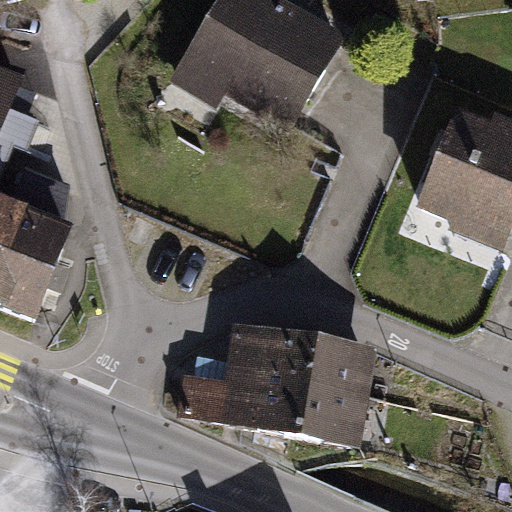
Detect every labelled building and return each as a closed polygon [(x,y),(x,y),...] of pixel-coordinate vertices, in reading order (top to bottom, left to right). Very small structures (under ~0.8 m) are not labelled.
[(350,47),(270,0),(228,0),(171,91),(218,118),(226,103),(298,141),(350,47)] [(0,310),(35,325),(68,239),(63,237),(68,192),(28,176),(12,216),(0,212),(0,186),(26,122),(9,115),(20,86),(0,78),(0,310)] [(489,143),(457,130),(422,214),(508,249),(511,238),(511,136),(495,130),(489,143)] [(239,331),(230,385),(368,406),(377,353),(239,331)] [(362,447),(368,406),(230,385),(186,378),(180,418),(362,447)]
